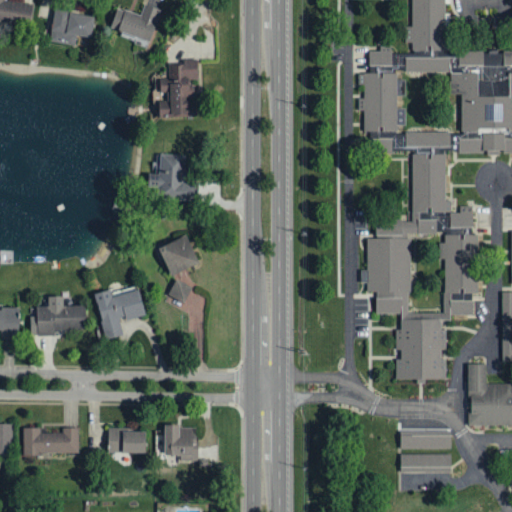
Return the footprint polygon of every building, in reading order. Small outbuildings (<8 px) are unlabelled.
[(0,0),(0,25),(27,28),(30,3),(5,0),(4,0),(0,0)] [(511,48),(445,48),(445,0),(412,0),(412,25),(405,25),(405,49),(368,49),(368,71),(360,71),(360,131),(369,131),(369,150),(411,149),(411,216),(375,216),(375,237),(366,237),(366,289),(376,289),(376,311),(397,310),(397,377),(444,377),(444,319),(449,319),(449,299),(470,299),(470,291),(477,291),(477,233),(472,233),(472,204),(446,204),(446,151),(511,150),(511,48)] [(160,9),(143,4),(140,15),(116,7),(109,28),(150,41),(160,9)] [(94,16),(54,9),(48,41),(74,46),(76,35),(90,38),(94,16)] [(158,117),(196,116),(195,99),(193,99),(193,79),(197,79),(197,59),(183,59),(183,64),(168,65),(168,78),(159,78),(159,92),(166,91),(166,99),(158,100),(158,117)] [(186,155),(159,154),(158,174),(148,173),(147,186),(162,187),(161,199),(196,200),(197,183),(184,182),(186,155)] [(159,246),(169,275),(197,264),(187,236),(159,246)] [(191,286),(175,279),(166,299),(182,306),(191,286)] [(144,315),(137,286),(113,291),(113,289),(93,293),(104,339),(122,335),(119,320),(144,315)] [(511,358),(511,289),(502,289),(502,358),(511,358)] [(84,305),(63,306),(63,296),(47,296),(47,306),(31,307),(32,335),(54,335),(54,330),(85,329),(84,305)] [(19,307),(0,306),(0,329),(2,330),(2,337),(18,337),(19,307)] [(511,423),(467,424),(466,363),(485,363),(485,382),(511,382),(511,423)] [(0,453),(11,454),(11,424),(0,424),(0,453)] [(398,448),(398,425),(449,425),(449,448),(398,448)] [(179,460),(196,461),(197,427),(163,426),(162,455),(179,455),(179,460)] [(78,454),(78,427),(62,427),(62,433),(40,433),(40,427),(22,427),(22,467),(37,467),(37,454),(78,454)] [(145,452),(145,429),(107,429),(107,452),(145,452)] [(399,471),(399,452),(450,452),(450,471),(399,471)]
